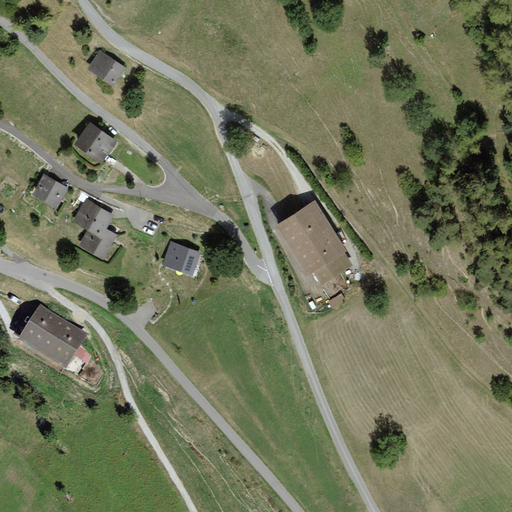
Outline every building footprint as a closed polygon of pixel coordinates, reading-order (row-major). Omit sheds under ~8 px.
[(129,67),(101,50),(90,67),(118,84),(129,67)] [(119,141),(92,122),(78,143),(105,162),(119,141)] [(70,189),(46,175),(35,194),(60,207),(70,189)] [(117,215),(88,200),(77,220),(92,228),(83,245),(107,257),(120,233),(110,228),(117,215)] [(315,201),(277,227),(311,274),(317,270),(326,284),(352,266),(343,253),(349,249),(315,201)] [(200,253),(171,243),(163,263),(192,274),(200,253)] [(328,303),(333,310),(344,302),(339,295),(328,303)] [(44,307),(23,342),(70,370),(91,336),(44,307)]
